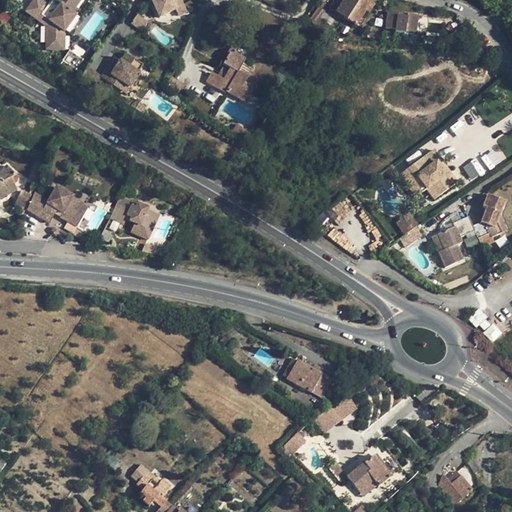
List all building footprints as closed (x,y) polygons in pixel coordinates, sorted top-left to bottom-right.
[(47,7),(38,0),(34,0),(26,12),(37,21),(47,7)] [(55,12),(45,26),(46,27),(46,49),(59,49),(59,40),(64,40),(64,31),(76,16),(72,13),(80,0),(57,0),(56,2),(60,5),(55,12)] [(53,0),(52,0),(47,7),(55,12),(60,5),(56,2),(53,0)] [(156,0),(151,3),(159,19),(176,10),(178,13),(184,10),(182,6),(179,0),(156,0)] [(334,0),(330,7),(332,8),(331,10),(356,26),(365,12),(364,11),(370,2),(367,0),(366,0),(334,0)] [(191,2),(182,6),(184,10),(193,5),(191,2)] [(364,11),(365,12),(368,14),(374,5),(370,2),(364,11)] [(47,7),(37,21),(45,26),(55,12),(47,7)] [(325,12),(318,7),(310,20),(320,27),(324,21),(322,19),(320,18),(325,12)] [(368,14),(365,12),(356,26),(358,28),(368,14)] [(385,29),(395,30),(395,33),(405,34),(405,32),(416,33),(418,16),(407,15),(407,17),(402,17),(403,15),(397,14),(387,12),(385,29)] [(82,21),(76,16),(64,31),(71,36),(82,21)] [(138,17),(133,24),(141,29),(146,22),(138,17)] [(449,41),(450,42),(461,43),(467,32),(461,26),(454,33),(449,41)] [(250,96),(257,84),(247,78),(251,72),(241,66),(245,61),(230,53),(222,66),(223,67),(229,70),(223,80),(217,77),(211,73),(205,82),(226,94),(226,93),(243,102),(248,95),(250,96)] [(119,62),(106,83),(117,89),(121,83),(129,89),(138,74),(137,74),(142,66),(125,55),(120,63),(119,62)] [(114,58),(100,79),(106,83),(119,62),(114,58)] [(223,67),(217,77),(223,80),(229,70),(223,67)] [(101,78),(87,68),(82,77),(95,86),(98,82),(101,78)] [(251,73),(247,78),(257,84),(261,79),(251,73)] [(171,77),(165,86),(177,95),(184,85),(171,77)] [(129,89),(121,83),(117,89),(125,95),(129,89)] [(134,101),(130,108),(140,113),(144,107),(134,101)] [(248,133),(237,124),(232,132),(243,140),(248,133)] [(490,170),(503,159),(493,147),(480,158),(490,170)] [(453,181),(439,161),(441,160),(434,150),(399,175),(406,184),(418,175),(426,186),(433,196),(453,181)] [(462,167),(472,181),(486,171),(476,157),(462,167)] [(406,184),(413,195),(426,186),(418,175),(406,184)] [(48,202),(34,194),(27,210),(49,224),(57,211),(62,214),(60,218),(68,222),(77,227),(88,209),(71,199),(72,198),(56,188),(48,202)] [(21,191),(14,206),(21,209),(25,210),(31,196),(21,191)] [(482,207),(486,208),(480,224),(472,227),(474,232),(475,233),(478,240),(489,235),(491,238),(491,239),(500,235),(497,228),(499,227),(497,221),(499,215),(504,202),(487,195),(482,207)] [(118,200),(109,219),(123,225),(126,220),(134,224),(130,232),(147,240),(158,216),(147,211),(147,210),(137,206),(136,206),(134,206),(134,207),(118,200)] [(335,220),(348,214),(344,203),(330,209),(335,220)] [(359,214),(367,229),(373,226),(364,211),(359,214)] [(396,223),(405,236),(417,227),(409,215),(396,223)] [(507,232),(499,215),(497,221),(499,227),(502,234),(507,232)] [(453,228),(437,235),(444,250),(438,253),(445,268),(463,261),(456,246),(462,244),(459,238),(474,232),(472,227),(468,217),(452,224),(453,228)] [(77,227),(68,222),(63,229),(73,234),(77,227)] [(478,240),(475,233),(467,237),(471,244),(474,242),(477,250),(481,248),(478,241),(478,240)] [(431,237),(438,253),(444,250),(437,235),(431,237)] [(485,240),(478,241),(481,248),(488,245),(486,240),(485,240)] [(483,332),(492,341),(501,334),(493,324),(483,332)] [(296,363),(291,360),(282,376),(287,379),(296,363)] [(287,379),(286,380),(321,400),(331,383),(339,388),(344,385),(343,384),(334,378),(333,378),(331,381),(318,374),(319,371),(313,367),(311,370),(296,362),(296,363),(287,379)] [(350,372),(342,367),(334,378),(343,384),(350,372)] [(349,396),(315,420),(325,433),(358,408),(349,396)] [(306,442),(297,433),(284,447),(293,455),(306,442)] [(480,471),(468,453),(463,457),(474,475),(480,471)] [(373,457),(346,478),(359,494),(373,483),(376,487),(377,488),(390,479),(373,457)] [(161,508),(156,511),(167,511),(171,507),(161,499),(171,488),(162,480),(159,483),(158,485),(146,474),(147,472),(140,466),(131,477),(138,483),(136,485),(143,491),(140,494),(145,498),(142,501),(149,507),(153,502),(161,508)] [(147,472),(146,474),(158,485),(159,483),(147,472)] [(456,472),(446,480),(450,485),(460,477),(456,472)] [(450,485),(442,475),(442,476),(438,487),(454,506),(472,491),(460,477),(450,485)] [(376,487),(373,483),(359,494),(362,498),(376,487)]
